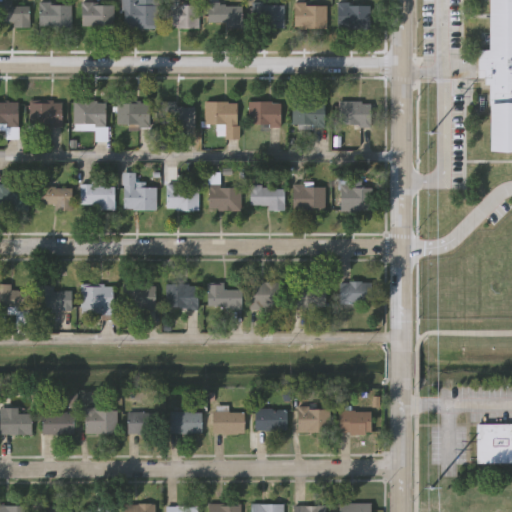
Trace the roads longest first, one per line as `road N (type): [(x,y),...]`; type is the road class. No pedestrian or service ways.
road 1 (residential): [(0,62),(401,65)]
road 2 (residential): [(401,465),(0,468)]
road 3 (residential): [(401,246),(0,245)]
road 4 (tertiary): [(401,0),(401,347)]
road 5 (tertiary): [(401,379),(401,511)]
